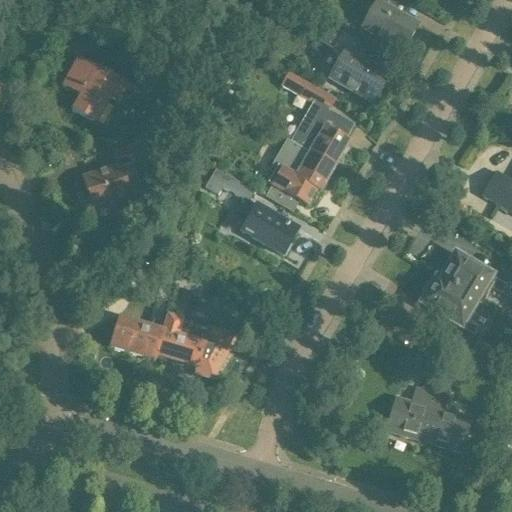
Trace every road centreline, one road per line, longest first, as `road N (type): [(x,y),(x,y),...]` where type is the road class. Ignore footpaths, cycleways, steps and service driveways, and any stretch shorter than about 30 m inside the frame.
road 1 (residential): [(256,475),(281,392),(507,0)]
road 2 (residential): [(0,169),(47,327),(42,411)]
road 3 (residential): [(256,475),(42,411)]
road 4 (residential): [(24,450),(205,511)]
road 5 (residential): [(381,511),(256,475)]
